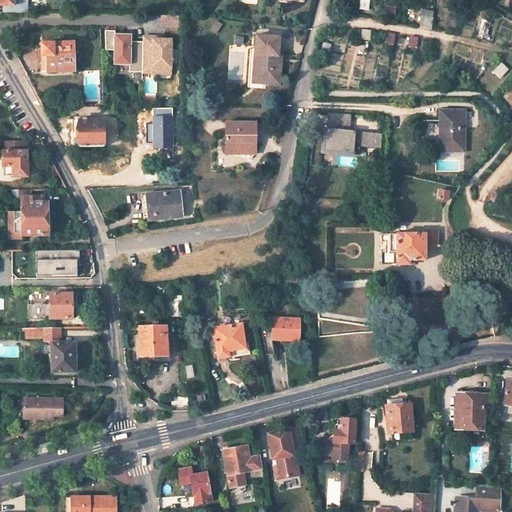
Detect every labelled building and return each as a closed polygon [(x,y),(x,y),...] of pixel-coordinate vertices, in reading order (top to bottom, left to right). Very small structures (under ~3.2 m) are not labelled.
[(12,0),(13,5),(3,5),(3,13),(27,13),(26,0),(12,0)] [(180,24),(180,15),(162,15),(161,24),(180,24)] [(128,72),(142,72),(142,42),(129,42),(129,36),(114,36),(114,32),(104,32),(104,51),(112,51),(112,65),(128,65),(128,72)] [(256,34),(255,47),(255,53),(250,52),(247,81),(278,84),(281,61),(275,60),(275,55),(278,55),(279,36),(256,34)] [(142,42),(142,72),(151,72),(151,68),(170,68),(170,40),(152,40),(152,37),(142,37),(142,42)] [(49,56),(50,72),(73,71),(72,44),(41,44),(41,56),(49,56)] [(440,151),(464,151),(464,110),(440,110),(440,151)] [(351,125),(351,113),(329,113),(329,125),(351,125)] [(78,118),(72,119),(72,132),(68,132),(69,146),(105,145),(104,120),(89,120),(88,118),(81,119),(80,121),(78,121),(78,118)] [(243,154),(254,155),(255,123),(225,122),(224,150),(243,152),(243,154)] [(355,155),(356,129),(324,128),(323,154),(355,155)] [(362,147),(381,147),(382,132),(362,132),(362,147)] [(26,176),(25,140),(2,140),(2,175),(26,176)] [(29,188),(16,188),(16,195),(20,195),(20,209),(9,209),(10,233),(21,234),(21,233),(47,233),(47,230),(50,230),(49,220),(47,220),(46,201),(30,201),(29,188)] [(144,218),(180,215),(178,191),(142,193),(144,218)] [(440,192),(439,199),(448,201),(449,193),(440,192)] [(439,230),(425,229),(425,233),(397,232),(395,263),(408,263),(408,258),(425,259),(426,246),(439,246),(439,230)] [(67,258),(67,248),(41,248),(42,259),(67,258)] [(73,316),(72,285),(60,286),(60,292),(44,292),(44,307),(50,307),(50,317),(73,316)] [(186,300),(171,300),(171,316),(186,316),(186,300)] [(299,317),(273,316),(272,338),(298,340),(299,317)] [(138,326),(138,356),(166,355),(166,326),(163,326),(163,321),(155,321),(155,326),(138,326)] [(217,357),(231,355),(230,349),(247,347),(243,322),(212,326),(217,357)] [(60,326),(50,326),(22,326),(23,335),(45,335),(45,339),(60,338),(60,326)] [(52,351),(52,356),(42,356),(42,360),(44,362),(52,362),(52,369),(75,368),(75,343),(51,343),(51,345),(45,344),(44,345),(43,349),(45,351),(52,351)] [(511,379),(507,379),(506,389),(499,388),(499,397),(505,397),(504,406),(511,406),(511,379)] [(486,396),(455,394),(455,405),(458,405),(457,427),(481,429),(482,407),(486,407),(486,396)] [(188,398),(178,396),(176,396),(174,410),(177,410),(187,411),(188,398)] [(65,414),(65,397),(25,397),(25,413),(65,414)] [(414,430),(410,404),(385,407),(386,419),(390,419),(391,433),(414,430)] [(340,418),(338,431),(332,430),(331,440),(326,440),(319,446),(318,455),(322,455),(321,462),(342,463),(343,460),(346,461),(347,444),(352,445),(354,419),(340,418)] [(267,433),(271,460),(271,466),(269,467),(271,480),(278,479),(278,480),(284,479),(284,478),(293,476),(291,463),(288,464),(287,456),(292,456),(291,445),(287,446),(285,430),(267,433)] [(263,479),(259,456),(248,458),(246,446),(221,450),(228,487),(243,484),(243,482),(263,479)] [(321,462),(322,455),(318,455),(317,465),(345,466),(346,461),(343,460),(342,463),(321,462)] [(192,467),(179,469),(181,484),(192,482),(195,504),(212,501),(207,472),(193,474),(192,467)] [(453,498),(452,511),(496,511),(497,490),(474,487),(473,499),(453,498)] [(411,511),(390,511),(389,510),(374,509),(373,511),(426,511),(428,494),(413,493),(411,511)] [(66,511),(116,511),(117,498),(67,497),(66,511)]
